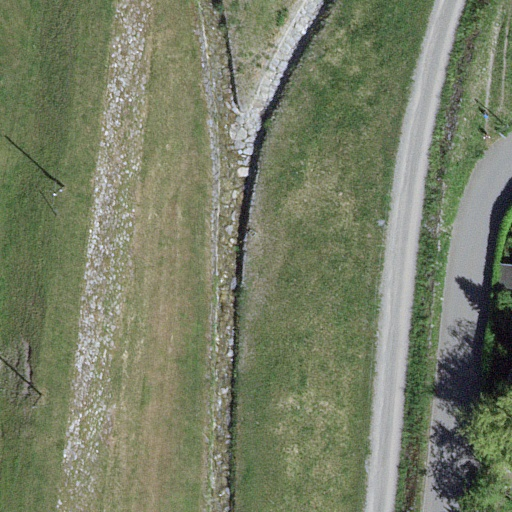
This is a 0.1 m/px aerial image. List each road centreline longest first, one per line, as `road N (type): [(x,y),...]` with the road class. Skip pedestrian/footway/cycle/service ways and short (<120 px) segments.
road 1 (track): [(453,0),(417,114),(372,511)]
road 2 (residential): [(455,511),(485,228),(499,177),(511,166)]
